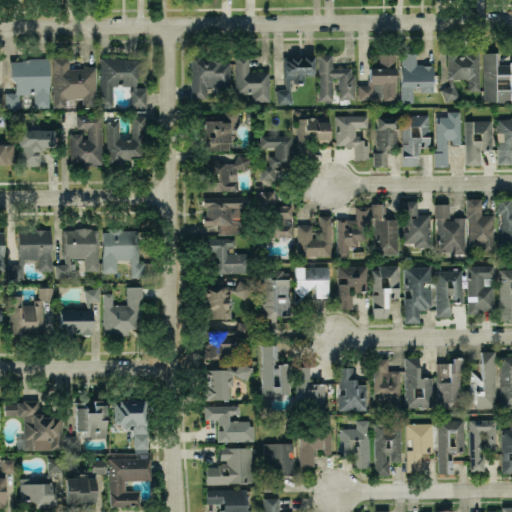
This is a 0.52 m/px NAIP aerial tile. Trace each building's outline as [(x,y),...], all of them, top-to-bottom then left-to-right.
[(483,52),(483,101),(511,101),(511,99),(511,62),(498,62),(498,52),(483,52)] [(358,100),(395,100),(394,53),(377,53),(377,62),(368,62),(368,84),(358,85),(358,100)] [(433,64),(415,64),(416,53),(401,53),(400,101),(413,102),(413,90),(432,91),(433,64)] [(468,91),(479,90),(479,53),(447,53),(447,79),(468,78),(468,91)] [(332,100),(332,77),(338,77),(338,99),(354,98),(353,67),(331,68),(331,54),(317,54),(318,101),(332,100)] [(191,98),(206,98),(206,85),(230,85),(229,60),(201,61),(201,55),(190,56),(191,98)] [(312,55),(283,56),(284,89),(275,89),(276,104),(291,103),(290,83),(304,82),(304,73),(313,73),(312,55)] [(100,56),(99,106),(112,106),(113,85),(131,85),(130,106),(146,106),(146,87),(140,87),(140,56),(100,56)] [(269,101),(268,71),(249,71),(248,56),(234,56),(235,94),(252,94),(252,101),(269,101)] [(52,58),(53,107),(66,107),(66,98),(82,98),(82,107),(96,106),(95,67),(68,68),(68,57),(52,58)] [(48,58),(11,59),(12,92),(5,92),(5,108),(19,108),(19,94),(34,94),(34,108),(49,107),(48,58)] [(445,102),(459,97),(454,84),(440,89),(445,102)] [(460,144),(460,111),(447,110),(447,116),(435,116),(435,166),(448,166),(448,144),(460,144)] [(229,149),(228,133),(236,133),(236,111),(222,112),(222,120),(203,120),(203,138),(207,138),(207,150),(229,149)] [(102,115),(77,114),(76,128),(87,128),(87,135),(70,135),(70,163),(101,164),(102,115)] [(429,147),(428,114),(401,115),(402,165),(417,165),(416,147),(429,147)] [(145,159),(144,115),(131,115),(131,138),(119,138),(119,121),(106,121),(106,159),(145,159)] [(335,115),(335,145),(353,145),(354,159),(367,159),(367,145),(362,145),(361,135),(355,135),(355,127),(367,127),(367,115),(335,115)] [(374,166),(386,166),(386,152),(395,152),(396,117),(375,116),(374,166)] [(511,117),(497,118),(497,164),(511,164),(511,148),(511,147),(511,117)] [(297,118),(298,141),(328,141),(328,121),(315,121),(315,118),(297,118)] [(465,120),(465,164),(480,165),(480,150),(492,150),(492,120),(465,120)] [(40,165),(40,149),(53,149),(53,130),(19,129),(18,165),(40,165)] [(291,135),(260,135),(260,147),(274,147),(274,156),(268,156),(268,165),(260,165),(260,179),(274,179),(274,168),(291,168),(291,135)] [(13,144),(0,144),(0,164),(13,165),(13,144)] [(203,191),(238,191),(237,171),(248,171),(248,155),(235,156),(235,160),(202,161),(203,191)] [(274,191),(259,191),(259,205),(273,205),(274,191)] [(218,234),(242,233),(241,196),(203,197),(204,225),(218,224),(218,234)] [(480,198),(467,198),(468,244),(481,244),(482,250),(493,250),(492,215),(481,215),(480,198)] [(500,245),(511,245),(511,247),(511,211),(511,199),(499,199),(500,245)] [(403,242),(413,242),(414,247),(430,246),(429,213),(417,214),(416,200),(402,200),(403,242)] [(374,254),(397,254),(397,218),(385,218),(384,203),(373,203),(374,254)] [(435,204),(437,251),(452,250),(452,254),(465,253),(464,218),(449,218),(448,203),(435,204)] [(292,205),(273,205),(274,236),(292,236),(292,205)] [(337,256),(348,256),(348,246),(357,246),(357,240),(369,240),(368,206),(355,206),(355,218),(336,219),(337,256)] [(297,224),(298,256),(331,255),(330,215),(319,215),(319,235),(313,235),(313,224),(297,224)] [(69,278),(69,257),(84,257),(84,270),(98,270),(98,227),(63,228),(63,264),(54,264),(54,278),(69,278)] [(102,272),(117,272),(117,260),(130,260),(130,277),(144,277),(144,262),(137,262),(137,228),(111,228),(111,231),(102,231),(102,272)] [(51,270),(51,230),(18,230),(18,264),(8,264),(8,278),(23,278),(23,259),(38,258),(38,270),(51,270)] [(215,273),(246,273),(246,251),(235,251),(234,237),(203,238),(203,252),(215,252),(215,273)] [(337,266),(338,308),(350,308),(350,289),(366,289),(365,265),(337,266)] [(327,266),(294,267),(294,294),(303,293),(303,299),(328,298),(327,266)] [(399,297),(398,266),(371,266),(372,318),(387,317),(386,297),(399,297)] [(418,309),(430,309),(430,266),(404,266),(404,290),(410,289),(411,298),(403,298),(404,322),(418,322),(418,309)] [(467,311),(493,311),(492,286),(483,286),(483,277),(492,277),(492,266),(467,266),(467,311)] [(499,321),(511,320),(511,268),(498,269),(499,321)] [(290,315),(288,270),(261,271),(262,322),(276,322),(276,316),(290,315)] [(435,270),(436,317),(450,317),(450,303),(462,303),(462,270),(435,270)] [(204,287),(205,318),(230,317),(230,296),(249,295),(248,281),(236,281),(236,286),(204,287)] [(104,335),(128,334),(128,328),(141,328),(140,286),(126,286),(126,304),(112,304),(112,292),(103,293),(104,335)] [(42,300),(53,300),(52,287),(37,287),(38,302),(22,303),(22,295),(9,295),(10,334),(43,334),(42,300)] [(85,302),(99,301),(98,288),(84,289),(85,302)] [(92,333),(91,308),(59,309),(60,334),(92,333)] [(245,336),(246,322),(237,322),(237,332),(204,331),(203,357),(233,358),(234,336),(245,336)] [(276,344),(261,345),(262,395),(290,395),(289,363),(276,363),(276,344)] [(470,366),(471,407),(495,407),(494,350),(480,351),(480,366),(470,366)] [(511,355),(499,356),(500,406),(511,405),(511,355)] [(432,407),(432,377),(419,377),(418,356),(404,357),(405,408),(432,407)] [(461,358),(452,357),(452,363),(437,362),(436,401),(459,402),(461,358)] [(400,408),(399,370),(387,370),(387,358),(373,358),(374,400),(389,400),(389,409),(400,408)] [(205,399),(231,399),(231,377),(249,377),(249,364),(238,364),(238,369),(205,368),(205,399)] [(309,383),(310,366),(296,366),(296,400),(310,400),(310,407),(324,407),(324,383),(309,383)] [(113,400),(114,429),(134,428),(134,453),(147,453),(145,399),(113,400)] [(23,450),(62,449),(80,449),(79,438),(106,437),(105,400),(92,400),(92,402),(74,403),(75,435),(61,436),(61,416),(39,417),(38,400),(5,401),(5,417),(22,416),(23,450)] [(253,441),(252,419),(230,420),(230,413),(238,413),(238,405),(204,405),(204,419),(217,419),(218,442),(253,441)] [(369,467),(368,419),(356,419),(356,428),(340,428),(341,455),(355,455),(355,467),(369,467)] [(483,471),(483,452),(495,452),(496,419),(470,419),(469,470),(483,471)] [(464,452),(464,420),(437,420),(438,473),(452,473),(451,459),(447,459),(447,452),(464,452)] [(373,423),(374,475),(388,474),(388,461),(401,461),(400,422),(373,423)] [(431,422),(405,423),(406,438),(411,438),(411,449),(406,449),(406,471),(420,471),(420,460),(432,460),(431,422)] [(500,429),(501,473),(511,472),(511,422),(509,423),(510,428),(500,429)] [(330,424),(299,425),(300,466),(314,466),(313,448),(322,448),(322,455),(331,455),(330,424)] [(293,474),(292,442),(262,443),(264,491),(279,491),(279,475),(293,474)] [(206,484),(252,483),(252,447),(218,447),(218,464),(205,464),(206,484)] [(150,479),(150,457),(108,458),(109,507),(139,506),(139,490),(125,490),(124,480),(150,479)] [(62,458),(47,458),(47,472),(62,472),(62,458)] [(105,459),(92,459),(91,473),(105,473),(105,459)] [(12,472),(13,460),(1,460),(1,471),(12,472)] [(95,502),(94,476),(65,476),(65,502),(95,502)] [(20,501),(35,501),(35,507),(53,506),(52,478),(19,479),(20,501)] [(220,511),(250,511),(250,508),(245,508),(245,489),(205,489),(205,503),(220,503),(220,511)] [(263,498),(263,511),(277,511),(278,497),(263,498)]
